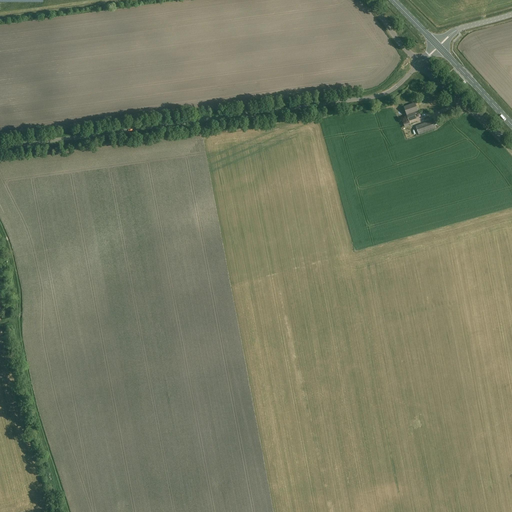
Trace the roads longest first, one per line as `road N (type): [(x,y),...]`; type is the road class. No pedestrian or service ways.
road 1 (unclassified): [(0,147),(378,96),(419,64)]
road 2 (unclassified): [(511,147),(419,64)]
